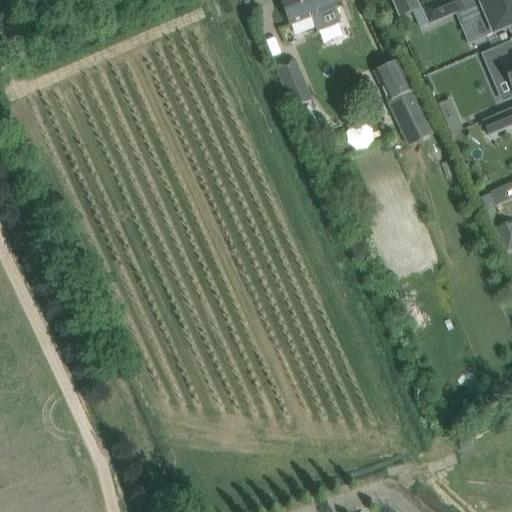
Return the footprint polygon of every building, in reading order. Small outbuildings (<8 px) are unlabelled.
[(278,0),(285,17),(290,28),(311,19),(317,34),(340,25),(334,9),(337,8),(334,0),(278,0)] [(414,0),(392,0),(400,18),(419,10),(414,0)] [(442,0),(419,10),(412,13),(418,28),(427,24),(428,26),(465,11),(460,0),(442,0)] [(511,0),(477,0),(485,17),(479,19),(487,37),(508,28),(510,34),(511,33),(511,0)] [(511,44),(511,43),(482,56),(495,85),(508,80),(511,90),(511,44)] [(417,107),(418,106),(397,62),(373,73),(388,104),(386,105),(393,119),(395,118),(398,124),(409,146),(419,141),(431,136),(417,107)] [(294,65),(275,72),(292,115),(310,108),(294,65)] [(511,110),(511,109),(482,122),(488,137),(511,126),(511,110)] [(464,130),(460,120),(449,125),(447,126),(452,136),(454,135),(464,130)] [(508,202),(502,188),(490,193),(496,208),(508,202)] [(511,223),(497,231),(507,251),(511,249),(511,223)]
